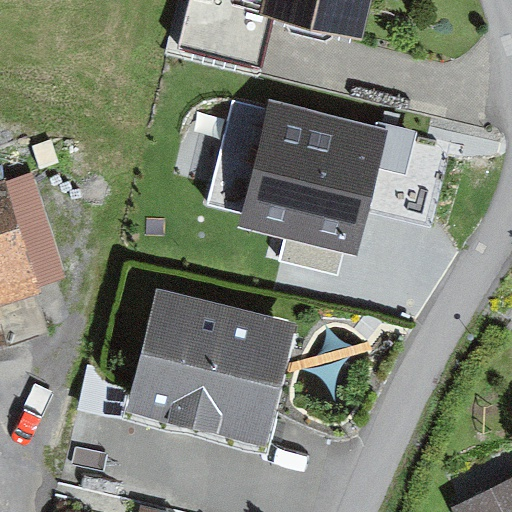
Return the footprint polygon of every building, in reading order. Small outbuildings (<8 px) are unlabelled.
[(367,0),(249,0),(245,18),(355,47),(367,0)] [(385,121),(268,94),(239,216),(356,244),(385,121)] [(4,171),(0,172),(0,294),(36,282),(34,278),(62,269),(29,170),(8,177),(4,171)] [(130,401),(268,434),(296,318),(158,285),(130,401)] [(441,511),(511,511),(511,481),(511,479),(441,511)]
